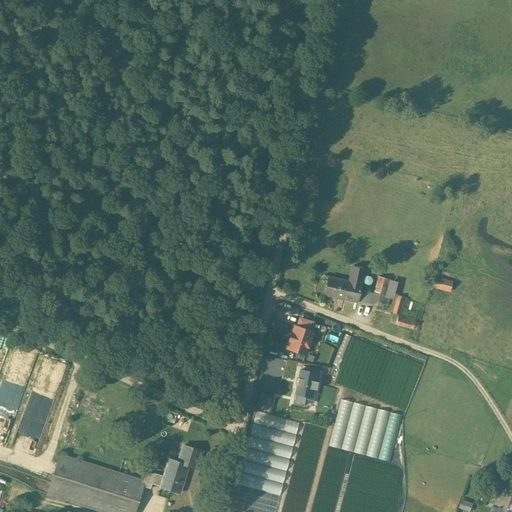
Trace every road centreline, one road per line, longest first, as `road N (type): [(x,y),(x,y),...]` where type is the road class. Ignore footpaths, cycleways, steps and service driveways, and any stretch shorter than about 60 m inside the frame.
road 1 (unclassified): [(239,429),(335,0)]
road 2 (unclassified): [(239,429),(0,320)]
